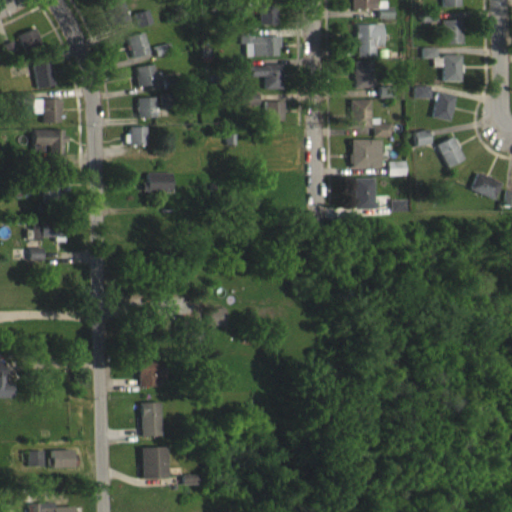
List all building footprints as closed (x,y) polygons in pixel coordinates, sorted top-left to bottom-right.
[(390,27),(390,16),(383,16),(383,10),(374,10),(374,5),(368,5),(367,0),(348,0),(349,19),(375,18),(375,28),(390,27)] [(438,0),(439,16),(457,16),(457,0),(438,0)] [(109,13),(114,32),(126,29),(121,10),(109,13)] [(256,34),(274,34),(274,14),(256,14),(256,34)] [(132,23),(135,36),(149,33),(146,19),(132,23)] [(459,29),(439,29),(439,53),(459,53),(459,29)] [(372,65),(372,55),(380,55),(379,33),(353,34),(354,65),(372,65)] [(21,60),(39,53),(32,37),(15,44),(21,60)] [(252,45),(251,41),(236,41),(236,53),(242,53),(242,66),(276,65),(276,45),(252,45)] [(147,63),(141,42),(123,47),(130,67),(147,63)] [(15,62),(9,49),(0,53),(6,66),(15,62)] [(434,57),(419,57),(419,67),(433,67),(434,57)] [(439,90),(458,91),(458,64),(439,64),(439,90)] [(278,74),(248,75),(248,69),(234,69),(234,82),(247,82),(247,86),(260,85),(261,99),(279,98),(278,74)] [(369,70),(351,71),(351,97),(370,97),(369,70)] [(33,97),(51,95),(48,72),(31,74),(33,97)] [(134,95),(153,94),(151,74),(132,76),(134,95)] [(427,107),(427,95),(411,95),(411,107),(427,107)] [(447,130),(452,104),(434,101),(429,127),(447,130)] [(30,108),(29,103),(14,104),(15,114),(30,114),(30,123),(39,123),(39,132),(58,132),(58,108),(30,108)] [(240,115),(256,114),(255,103),(240,103),(240,115)] [(134,107),(135,127),(153,126),(152,106),(134,107)] [(347,109),(347,138),(368,137),(367,109),(347,109)] [(262,131),(281,130),(280,110),(261,111),(262,131)] [(371,146),(389,146),(388,133),(370,133),(371,146)] [(143,136),(126,136),(126,154),(143,154),(143,136)] [(428,153),(425,138),(410,141),(413,156),(428,153)] [(60,139),(29,139),(30,161),(40,161),(40,178),(61,178),(60,139)] [(461,169),(450,145),(433,153),(444,177),(461,169)] [(377,148),(347,149),(348,177),(378,177),(377,148)] [(385,171),(385,185),(402,185),(402,170),(385,171)] [(169,182),(144,182),(144,192),(139,192),(139,201),(169,201),(169,182)] [(498,192),(474,182),(467,199),(491,209),(498,192)] [(42,209),(58,209),(58,200),(64,200),(63,183),(41,184),(42,209)] [(351,188),(352,219),(372,218),(372,188),(351,188)] [(511,205),(511,200),(503,200),(501,215),(511,216),(511,205)] [(404,209),(388,209),(388,221),(403,221),(404,209)] [(30,232),(29,247),(53,247),(53,251),(62,251),(62,233),(30,232)] [(40,269),(40,257),(28,257),(28,269),(40,269)] [(205,334),(222,334),(222,317),(206,317),(205,334)] [(190,352),(194,328),(184,327),(181,351),(190,352)] [(156,396),(156,388),(163,388),(163,366),(135,366),(135,396),(156,396)] [(0,407),(11,407),(10,391),(2,392),(2,371),(0,370),(0,407)] [(158,445),(157,411),(138,412),(138,445),(158,445)] [(164,488),(163,456),(137,457),(138,488),(164,488)] [(48,477),(73,476),(72,459),(47,459),(48,477)] [(41,460),(25,460),(25,476),(41,475),(41,460)] [(194,494),(194,484),(179,484),(178,493),(194,494)]
